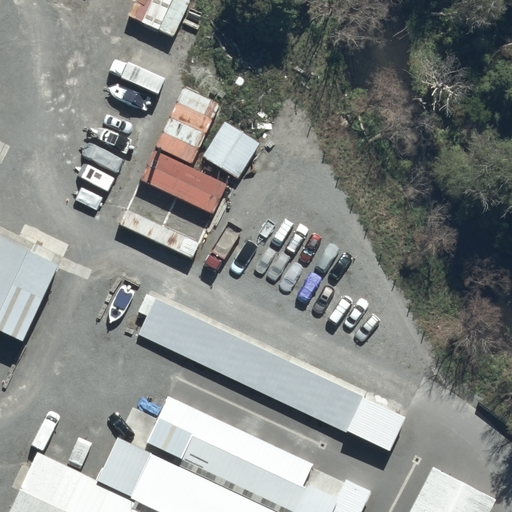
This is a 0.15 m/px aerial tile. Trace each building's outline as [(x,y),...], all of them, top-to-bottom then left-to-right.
[(261,139),(225,118),(203,155),(239,176),(241,173),(255,182),(270,156),(256,148),(261,139)] [(0,306),(14,277),(43,292),(61,256),(0,227),(0,306)] [(346,430),(364,391),(157,294),(138,332),(346,430)] [(312,460),(173,396),(164,415),(159,413),(143,446),(103,427),(98,437),(83,430),(73,452),(87,459),(85,464),(100,471),(97,477),(38,449),(7,511),(330,511),(338,496),(303,480),(312,460)] [(484,511),(492,497),(435,467),(411,511),(484,511)]
